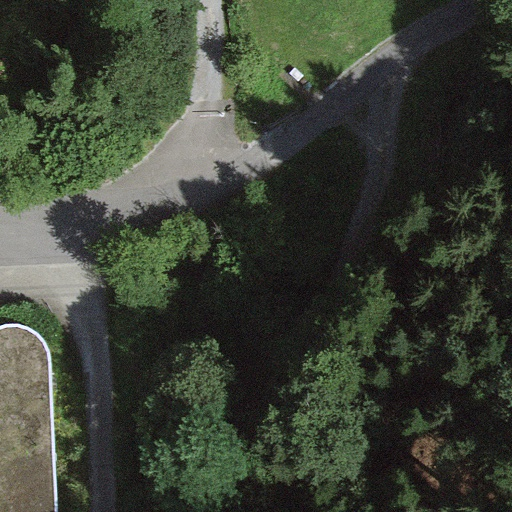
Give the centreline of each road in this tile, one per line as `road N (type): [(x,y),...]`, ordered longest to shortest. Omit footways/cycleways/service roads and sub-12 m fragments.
road 1 (residential): [(502,0),(409,47),(337,101),(87,229),(0,234)]
road 2 (track): [(216,0),(224,56),(204,174)]
